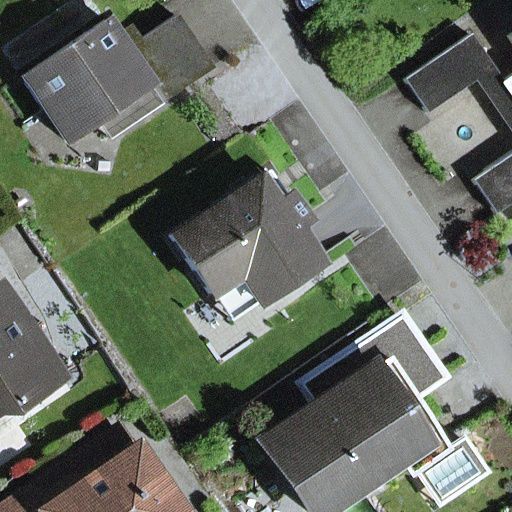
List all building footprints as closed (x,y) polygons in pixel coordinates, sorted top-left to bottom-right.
[(21,78),(64,141),(94,121),(145,86),(158,104),(210,69),(174,16),(124,50),(104,21),(21,78)] [(511,33),(507,37),(511,44),(511,74),(501,82),(498,84),(511,104),(511,33)] [(469,35),(402,80),(425,113),(473,80),(491,68),(469,35)] [(511,104),(498,84),(501,82),(491,68),(473,80),(511,138),(511,104)] [(94,121),(106,139),(158,104),(145,86),(94,121)] [(511,152),(471,181),(493,214),(511,201),(511,152)] [(255,178),(168,237),(208,295),(209,294),(237,275),(256,303),(257,304),(315,265),(290,228),(301,220),(285,196),(274,205),(255,178)] [(228,322),(256,303),(237,275),(209,294),(228,322)] [(56,379),(0,297),(0,410),(11,409),(56,379)] [(433,384),(441,379),(399,316),(369,337),(389,367),(411,352),(433,384)] [(314,409),(262,443),(308,511),(316,511),(396,459),(408,478),(414,474),(447,452),(446,450),(411,399),(433,384),(411,352),(389,367),(369,337),(297,384),(314,409)] [(0,436),(20,421),(11,409),(0,410),(0,436)] [(0,511),(38,511),(133,448),(116,423),(0,501),(0,511)] [(461,440),(446,450),(447,452),(414,474),(436,507),(484,475),(461,440)] [(176,511),(133,448),(38,511),(176,511)]
